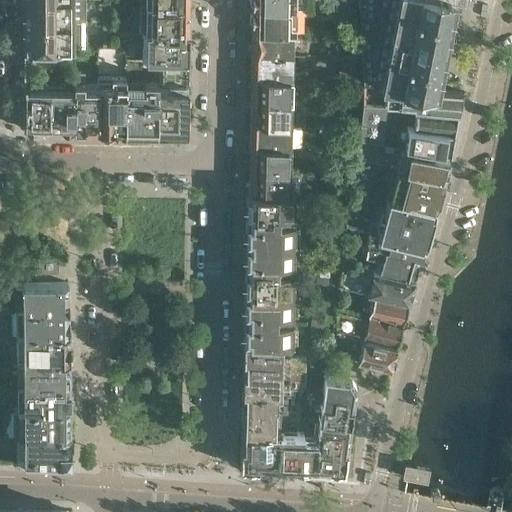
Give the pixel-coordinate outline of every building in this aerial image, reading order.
[(67,21),(67,0),(23,0),(23,21),(67,21)] [(290,8),(290,0),(250,0),(250,2),(252,4),(252,7),(290,8)] [(450,0),(358,0),(364,81),(364,83),(433,89),(450,0)] [(188,32),(189,5),(149,4),(149,31),(188,32)] [(290,23),(290,8),(252,7),(252,11),(250,13),(250,20),(252,22),(251,32),(292,32),(295,33),(295,23),(290,23)] [(111,21),(111,9),(102,9),(102,21),(111,21)] [(68,46),(67,21),(23,21),(24,46),(68,46)] [(111,33),(111,21),(102,21),(102,33),(111,33)] [(188,60),(188,32),(149,31),(145,31),(144,59),(157,59),(188,60)] [(291,55),(292,32),(251,32),(251,54),(291,55)] [(71,63),(71,47),(68,47),(68,46),(24,46),(24,63),(71,63)] [(290,78),(291,55),(251,54),(250,77),(290,78)] [(355,79),(354,56),(343,56),(342,79),(355,79)] [(186,132),(188,60),(157,59),(156,84),(157,84),(157,90),(156,90),(155,131),(186,132)] [(49,129),(49,90),(50,90),(50,72),(24,71),(24,90),(24,128),(49,129)] [(73,129),(74,72),(64,72),(64,91),(50,90),(49,90),(49,129),(73,129)] [(97,91),(84,91),(84,72),(74,72),(73,129),(97,130),(97,91)] [(125,130),(126,83),(126,73),(97,73),(97,91),(97,130),(125,130)] [(290,101),(290,78),(250,77),(250,100),(290,101)] [(155,131),(156,90),(157,90),(157,84),(156,84),(126,83),(125,130),(155,131)] [(380,142),(385,106),(404,108),(458,112),(461,91),(433,89),(364,83),(363,100),(358,138),(380,142)] [(289,124),(290,101),(250,100),(249,123),(289,124)] [(454,133),(458,112),(404,108),(404,116),(415,117),(414,127),(454,133)] [(289,147),(289,124),(249,123),(249,146),(289,147)] [(450,153),(454,133),(414,127),(407,126),(405,138),(401,137),(401,142),(405,143),(405,144),(450,153)] [(449,156),(380,142),(358,138),(356,153),(400,165),(444,174),(449,156)] [(288,170),(289,147),(249,146),(248,169),(288,170)] [(435,205),(444,174),(400,165),(356,153),(350,194),(366,197),(373,173),(391,177),(388,193),(435,205)] [(287,193),(288,170),(248,169),(248,192),(287,193)] [(294,223),(294,214),(293,214),(293,213),(298,213),(299,197),(293,197),(293,193),(287,193),(248,192),(246,192),(245,242),(293,243),(293,239),(298,239),(298,224),(293,224),(293,223),(294,223)] [(424,245),(433,212),(366,197),(350,194),(346,224),(424,245)] [(336,214),(338,203),(326,202),(325,213),(336,214)] [(335,224),(336,214),(325,213),(323,224),(335,224)] [(333,235),(335,224),(323,224),(322,235),(333,235)] [(424,245),(346,224),(344,233),(387,245),(386,251),(421,259),(424,245)] [(332,246),(333,235),(322,235),(321,246),(332,246)] [(293,273),(293,264),(293,263),(297,263),(298,247),(293,247),(293,243),(245,242),(244,292),(291,293),(291,289),(297,289),(297,273),(293,273)] [(414,282),(421,259),(386,251),(361,245),(360,250),(365,252),(364,256),(380,261),(378,272),(414,282)] [(330,257),(332,246),(321,246),(319,256),(330,257)] [(58,271),(58,254),(38,254),(39,271),(58,271)] [(330,257),(319,256),(316,256),(315,275),(317,275),(329,276),(330,269),(330,257)] [(414,282),(378,272),(340,261),(339,269),(337,286),(373,295),(374,294),(408,302),(414,282)] [(328,287),(329,276),(317,275),(316,287),(328,287)] [(68,308),(67,283),(21,283),(22,309),(68,308)] [(326,299),(328,287),(316,287),(314,298),(326,299)] [(292,323),(292,314),(291,314),(291,312),(296,312),(296,297),(291,296),(291,293),(244,292),(243,342),(289,343),(290,343),(290,339),(296,339),(296,323),(292,323)] [(360,315),(363,299),(342,294),(339,309),(360,315)] [(403,324),(408,302),(374,294),(373,295),(368,316),(403,324)] [(325,310),(326,299),(314,298),(313,310),(325,310)] [(68,308),(12,309),(12,333),(18,333),(69,332),(68,308)] [(396,347),(362,338),(368,316),(367,317),(360,315),(339,309),(334,308),(331,336),(346,356),(356,359),(390,368),(396,347)] [(323,322),(325,310),(313,310),(311,321),(323,322)] [(395,347),(403,324),(368,316),(362,338),(396,347),(395,347)] [(322,334),(323,322),(311,321),(310,333),(322,334)] [(69,360),(69,332),(18,333),(18,361),(22,361),(68,360),(69,360)] [(321,345),(322,334),(310,333),(309,345),(321,345)] [(305,358),(301,353),(289,353),(289,343),(243,342),(242,366),(305,371),(305,358)] [(69,385),(68,360),(22,361),(22,385),(69,385)] [(305,381),(305,371),(242,366),(242,392),(278,393),(288,394),(288,385),(300,385),(305,381)] [(350,423),(355,385),(356,385),(352,379),(326,375),(320,419),(350,423)] [(69,409),(69,385),(22,385),(23,410),(69,409)] [(277,431),(278,393),(242,392),(240,432),(277,432),(277,431)] [(69,434),(69,409),(23,410),(23,434),(69,434)] [(343,470),(350,423),(320,419),(317,438),(318,438),(316,469),(343,470)] [(280,468),(281,431),(277,431),(277,432),(240,432),(240,467),(280,468)] [(316,469),(318,438),(317,438),(303,437),(304,431),(281,431),(280,468),(316,469)] [(70,434),(69,434),(23,434),(23,460),(70,462),(70,434)] [(427,481),(429,467),(415,464),(413,479),(427,481)]
